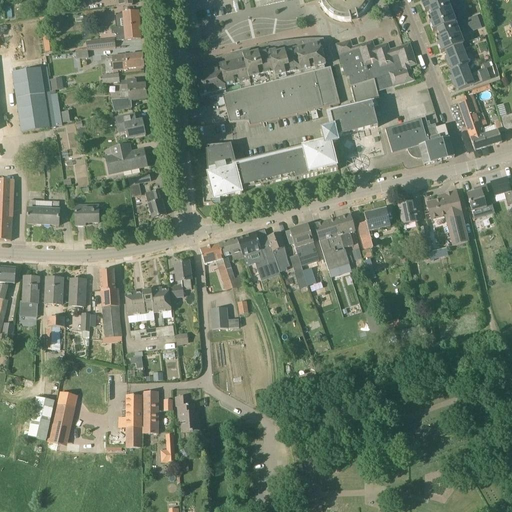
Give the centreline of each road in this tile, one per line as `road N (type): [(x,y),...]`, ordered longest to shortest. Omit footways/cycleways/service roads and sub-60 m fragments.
road 1 (tertiary): [(192,235),(467,165)]
road 2 (residential): [(192,235),(167,0)]
road 3 (unclassified): [(143,0),(175,220)]
road 4 (tertiary): [(0,253),(91,256),(192,235)]
road 5 (residential): [(402,0),(467,165)]
road 6 (unclassified): [(272,506),(270,431),(208,384)]
road 7 (unclassified): [(208,384),(192,235)]
